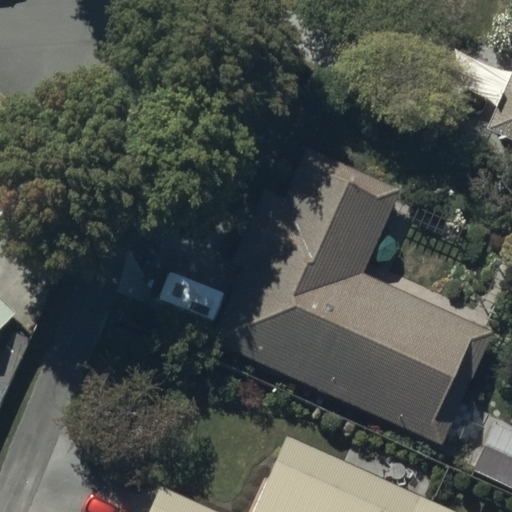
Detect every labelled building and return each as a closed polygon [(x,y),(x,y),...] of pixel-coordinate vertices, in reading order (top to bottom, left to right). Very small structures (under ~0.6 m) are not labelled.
[(511,74),(482,144),(511,157),(511,74)] [(239,281),(207,352),(440,458),(490,348),(362,290),(402,202),(305,159),(282,210),(262,202),(228,276),(239,281)] [(0,348),(21,326),(0,305),(0,348)] [(511,442),(494,435),(472,483),(511,501),(511,442)] [(176,511),(159,504),(154,511),(424,511),(286,450),(257,511),(176,511)]
